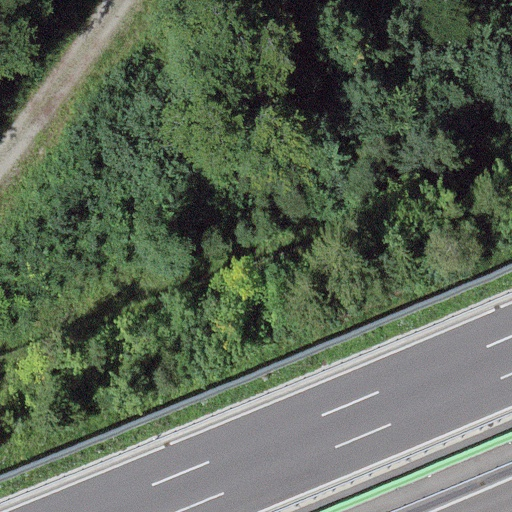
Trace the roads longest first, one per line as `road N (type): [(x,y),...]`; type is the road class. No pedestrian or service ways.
road 1 (motorway): [(511,358),(140,511)]
road 2 (track): [(120,0),(0,154)]
